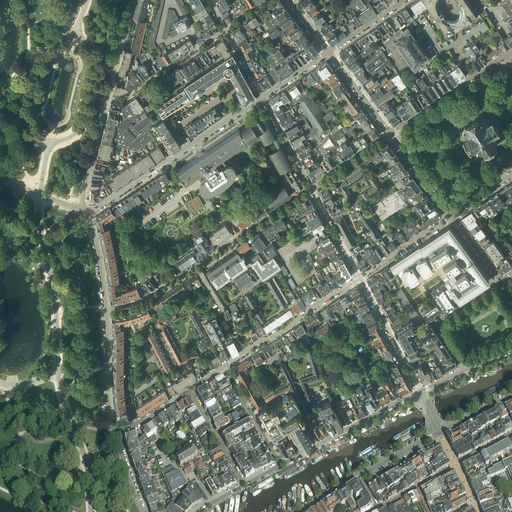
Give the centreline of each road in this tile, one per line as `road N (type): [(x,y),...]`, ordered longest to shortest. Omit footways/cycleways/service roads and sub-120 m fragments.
road 1 (residential): [(105,307),(156,295),(310,186)]
road 2 (residential): [(360,277),(223,366)]
road 3 (tertiary): [(420,391),(281,464)]
road 4 (residential): [(506,54),(390,133)]
road 5 (residential): [(225,29),(126,96),(107,97)]
road 6 (residential): [(468,369),(439,323),(500,280)]
road 7 (residential): [(360,277),(420,391)]
road 8 (residential): [(114,433),(105,307)]
road 9 (residential): [(85,211),(187,146)]
